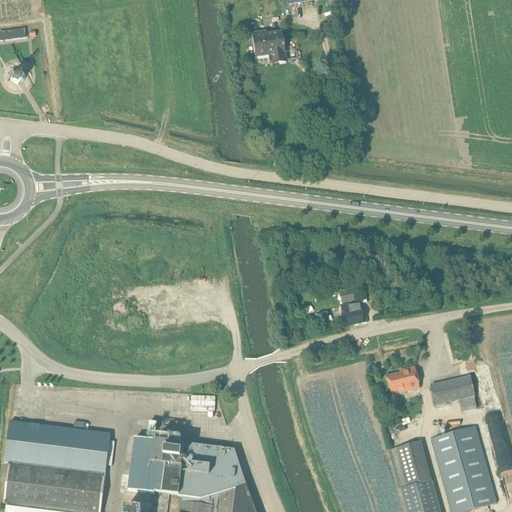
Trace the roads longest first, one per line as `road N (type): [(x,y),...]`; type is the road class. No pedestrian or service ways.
road 1 (primary): [(152,184),(511,226)]
road 2 (unclassified): [(234,371),(311,348),(511,311)]
road 3 (unclassified): [(250,176),(511,208)]
road 4 (unclassified): [(234,371),(170,382),(67,374),(0,324)]
road 5 (unclassified): [(250,176),(133,142),(17,125)]
road 6 (track): [(0,354),(9,371),(0,511)]
road 7 (unclassified): [(280,511),(234,371)]
road 8 (primary): [(152,184),(27,176)]
road 9 (primary): [(28,199),(152,184)]
